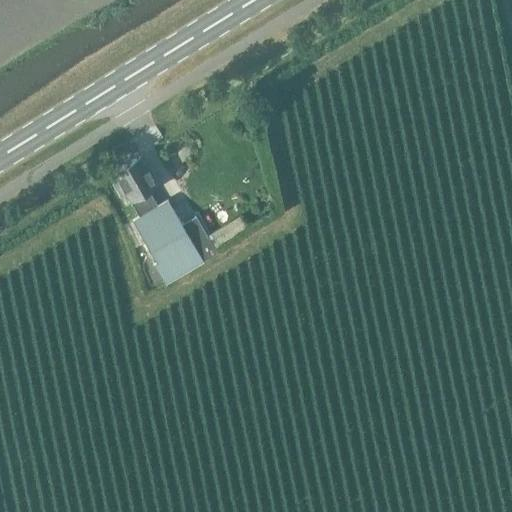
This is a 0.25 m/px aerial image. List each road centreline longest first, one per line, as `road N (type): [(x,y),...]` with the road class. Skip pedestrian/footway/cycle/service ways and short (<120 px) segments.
road 1 (secondary): [(0,158),(257,0)]
road 2 (track): [(0,63),(108,0)]
